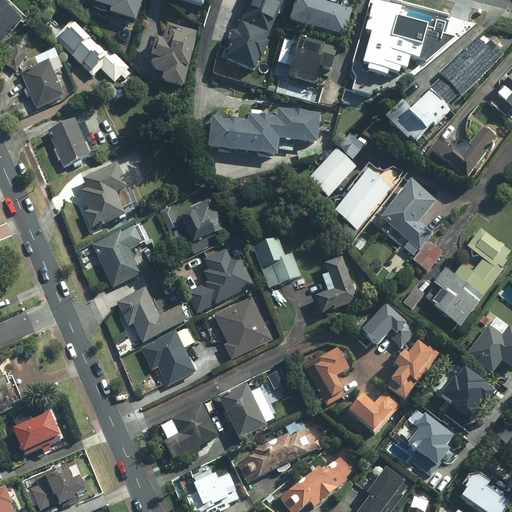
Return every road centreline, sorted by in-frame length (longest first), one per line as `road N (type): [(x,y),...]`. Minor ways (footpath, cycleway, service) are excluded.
road 1 (secondary): [(150,511),(0,161)]
road 2 (unknown): [(112,432),(220,380),(215,355)]
